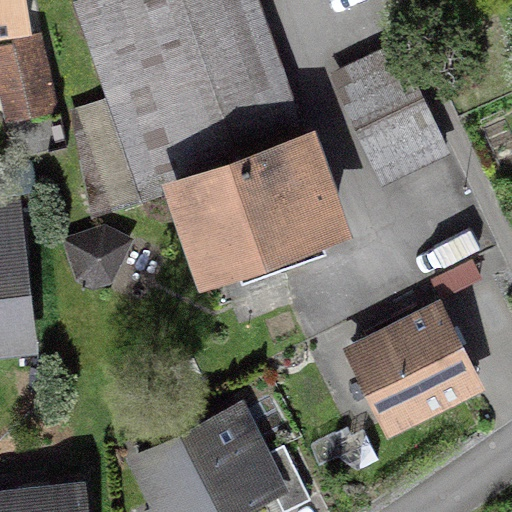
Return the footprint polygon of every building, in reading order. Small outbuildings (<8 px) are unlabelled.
[(0,0),(0,35),(24,32),(19,0),(0,0)] [(273,0),(122,0),(85,15),(120,107),(88,119),(128,223),(192,198),(330,145),(273,0)] [(0,45),(0,84),(7,116),(49,107),(33,38),(0,45)] [(408,60),(347,87),(384,171),(445,144),(408,60)] [(304,157),(185,201),(216,285),(335,240),(304,157)] [(0,200),(0,344),(30,344),(17,198),(0,200)] [(101,231),(72,240),(79,275),(109,282),(128,244),(101,231)] [(425,314),(328,360),(369,446),(466,399),(425,314)] [(214,417),(138,459),(168,511),(237,511),(260,499),(214,417)] [(317,498),(292,443),(264,456),(289,511),(317,498)] [(84,511),(82,482),(0,490),(0,511),(84,511)]
